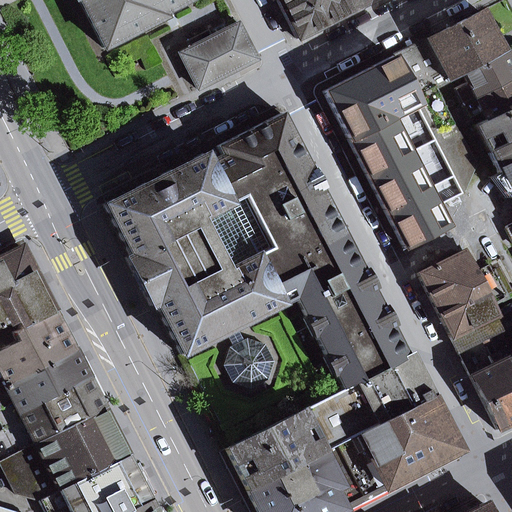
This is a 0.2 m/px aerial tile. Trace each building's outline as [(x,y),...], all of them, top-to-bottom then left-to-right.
[(78,0),(103,49),(164,17),(162,13),(188,0),(78,0)] [(352,0),(275,0),(296,39),(349,12),(356,8),(352,0)] [(473,165),(434,89),(461,75),(460,72),(500,52),(480,12),(392,57),(432,136),(450,170),(452,176),(461,193),(473,165)] [(207,85),(256,60),(237,23),(188,48),(207,85)] [(207,85),(188,48),(178,53),(197,90),(207,85)] [(465,83),(454,89),(461,104),(511,76),(511,74),(500,52),(460,72),(461,75),(465,83)] [(367,70),(425,183),(450,170),(432,136),(392,57),(367,70)] [(381,205),(425,183),(367,70),(323,92),(381,205)] [(469,118),(481,112),(485,120),(486,122),(511,107),(511,76),(461,104),(469,118)] [(485,120),(473,126),(487,152),(511,139),(511,107),(486,122),(485,120)] [(264,275),(342,235),(281,114),(215,147),(219,155),(206,161),(264,275)] [(511,139),(487,152),(498,174),(504,186),(511,181),(511,139)] [(235,327),(279,304),(275,296),(264,275),(206,161),(202,154),(199,155),(102,205),(128,256),(124,258),(132,275),(136,283),(149,307),(154,305),(179,356),(224,333),(235,327)] [(456,196),(447,179),(452,176),(450,170),(425,183),(381,205),(403,248),(446,227),(436,206),(456,196)] [(511,190),(509,185),(505,188),(504,186),(498,174),(489,179),(505,199),(511,195),(511,190)] [(407,355),(404,356),(342,235),(264,275),(275,296),(290,288),(294,296),(342,389),(354,383),(354,384),(408,357),(407,355)] [(7,326),(13,323),(16,329),(51,312),(19,248),(0,257),(0,324),(5,322),(7,326)] [(470,273),(460,253),(416,274),(449,338),(475,326),(494,316),(488,305),(510,294),(497,269),(486,275),(482,267),(470,273)] [(279,304),(294,296),(290,288),(275,296),(279,304)] [(16,342),(0,349),(0,386),(2,385),(2,384),(70,350),(51,312),(16,329),(10,332),(16,342)] [(449,338),(496,430),(511,422),(511,354),(498,361),(494,353),(489,356),(481,339),(501,330),(494,316),(475,326),(449,338)] [(245,339),(242,341),(235,327),(224,333),(231,346),(228,348),(222,366),(230,383),(249,389),(266,380),(272,362),(263,345),(245,339)] [(0,432),(0,461),(101,410),(86,380),(70,350),(2,384),(2,385),(0,386),(0,427),(2,431),(0,432)] [(399,414),(398,412),(429,397),(408,357),(354,384),(354,383),(342,389),(223,450),(254,511),(336,511),(347,507),(320,454),(399,414)] [(347,507),(456,450),(429,397),(398,412),(399,414),(320,454),(347,507)] [(0,461),(0,465),(15,495),(38,500),(56,491),(57,492),(126,457),(101,410),(0,461)] [(217,453),(247,511),(344,511),(458,453),(456,450),(347,507),(336,511),(254,511),(223,450),(217,453)] [(38,500),(43,511),(123,511),(148,500),(126,457),(57,492),(56,491),(38,500)] [(153,511),(148,500),(123,511),(153,511)]
